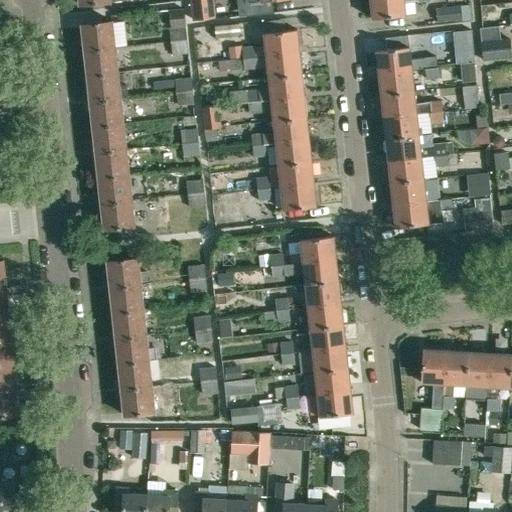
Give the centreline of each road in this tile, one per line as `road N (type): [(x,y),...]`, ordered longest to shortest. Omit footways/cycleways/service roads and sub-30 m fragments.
road 1 (residential): [(380,320),(342,0)]
road 2 (residential): [(71,511),(75,432),(52,219)]
road 3 (residential): [(52,219),(27,0)]
road 4 (residential): [(390,511),(380,320)]
road 5 (residential): [(380,320),(511,306)]
